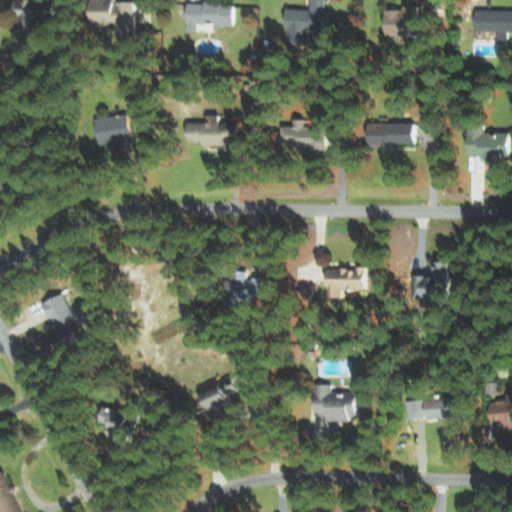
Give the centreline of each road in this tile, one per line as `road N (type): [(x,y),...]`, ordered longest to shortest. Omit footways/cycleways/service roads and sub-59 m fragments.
road 1 (residential): [(0,270),(87,228),(139,214),(511,219)]
road 2 (residential): [(202,511),(232,494),(274,485),(511,488)]
road 3 (residential): [(96,511),(0,331)]
